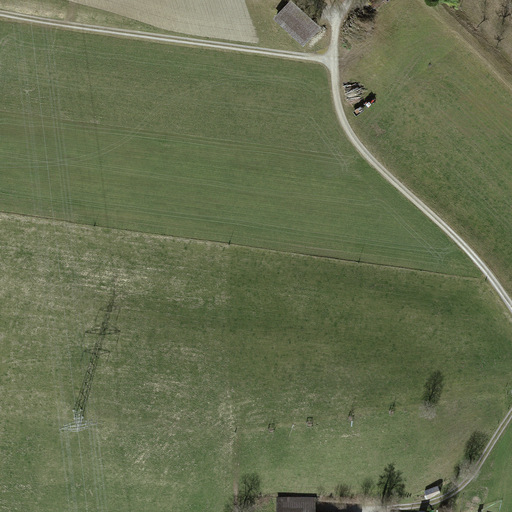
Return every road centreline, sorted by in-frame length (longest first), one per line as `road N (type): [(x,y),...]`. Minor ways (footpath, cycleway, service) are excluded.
road 1 (track): [(511,311),(461,245),(349,137),(336,108),(332,62),(351,0)]
road 2 (track): [(332,62),(0,11)]
road 3 (track): [(511,427),(440,507),(363,507)]
